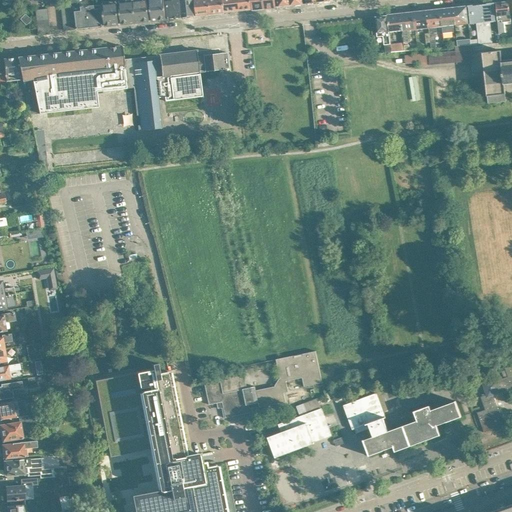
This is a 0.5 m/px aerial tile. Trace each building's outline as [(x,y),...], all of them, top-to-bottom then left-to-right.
[(116,0),(109,0),(110,5),(103,6),(105,26),(119,25),(116,0)] [(136,23),(133,0),(125,0),(126,3),(119,4),(121,24),(136,23)] [(150,21),(147,0),(133,0),(136,23),(150,21)] [(166,20),(163,0),(149,0),(152,21),(166,20)] [(181,18),(179,1),(179,0),(172,0),(172,1),(166,2),(168,19),(181,18)] [(185,0),(179,1),(181,18),(194,16),(192,0),(185,0)] [(210,15),(208,0),(194,0),(196,16),(210,15)] [(224,13),(224,12),(222,0),(208,0),(210,15),(224,13)] [(238,11),(236,0),(222,0),(224,12),(226,12),(227,13),(230,12),(231,11),(238,11)] [(252,9),(250,0),(236,0),(238,11),(239,11),(245,10),(246,11),(250,10),(250,9),(252,9)] [(264,9),(262,0),(250,0),(252,9),(252,10),(264,9)] [(276,7),(275,0),(262,0),(264,9),(276,7)] [(511,22),(509,3),(509,2),(496,3),(499,33),(505,33),(504,22),(511,22)] [(495,22),(493,4),(481,5),(484,44),(492,43),(490,22),(495,22)] [(94,5),(89,6),(88,6),(90,28),(103,26),(101,9),(95,10),(94,5)] [(484,44),(481,5),(468,6),(470,24),(476,24),(478,44),(484,44)] [(90,28),(88,6),(81,7),(82,11),(75,11),(78,29),(90,28)] [(468,23),(466,7),(454,8),(456,25),(468,23)] [(445,9),(440,10),(442,26),(443,33),(454,32),(453,25),(454,25),(452,8),(445,9)] [(442,26),(440,10),(427,11),(429,28),(429,29),(431,49),(435,48),(434,33),(436,33),(436,27),(442,26)] [(426,28),(425,11),(413,13),(415,29),(426,28)] [(415,29),(413,13),(401,14),(403,30),(405,42),(411,42),(410,30),(415,29)] [(30,19),(26,15),(26,14),(25,14),(24,14),(24,15),(21,17),(21,18),(20,18),(20,19),(21,19),(21,20),(25,24),(25,25),(26,25),(27,25),(27,24),(30,22),(30,21),(30,20),(30,19)] [(403,30),(401,14),(388,15),(390,32),(403,30)] [(390,32),(388,15),(376,17),(377,26),(378,38),(385,37),(386,45),(391,44),(390,32)] [(405,44),(391,45),(392,52),(406,51),(405,44)] [(124,66),(122,47),(17,58),(21,73),(22,81),(56,73),(105,68),(109,112),(127,110),(123,66),(124,66)] [(511,59),(502,61),(500,49),(481,51),(484,78),(487,103),(506,102),(505,87),(504,85),(511,84),(511,59)] [(229,69),(227,53),(203,55),(203,57),(197,57),(196,51),(159,55),(160,61),(160,62),(161,77),(229,69)] [(21,73),(17,58),(3,60),(3,61),(5,73),(5,75),(6,75),(21,73)] [(157,91),(156,78),(155,77),(154,63),(154,62),(154,61),(133,63),(133,64),(132,64),(132,65),(134,65),(136,89),(133,89),(136,116),(139,115),(140,125),(138,126),(138,131),(161,128),(158,97),(157,91)] [(111,127),(51,132),(54,169),(115,164),(111,127)] [(127,254),(129,260),(137,258),(136,252),(127,254)] [(52,270),(36,273),(38,280),(45,279),(48,292),(56,290),(52,270)] [(0,296),(15,294),(14,288),(3,290),(2,282),(0,281),(0,296)] [(0,309),(6,308),(17,306),(16,299),(15,294),(0,296),(0,309)] [(0,331),(6,331),(4,322),(14,320),(13,313),(0,315),(0,331)] [(61,333),(43,336),(45,344),(62,341),(61,333)] [(11,335),(2,336),(2,338),(0,338),(0,350),(5,349),(4,344),(12,342),(11,335)] [(316,351),(276,360),(280,379),(279,379),(274,383),(274,384),(255,388),(254,384),(247,386),(244,373),(204,381),(209,405),(217,403),(218,407),(222,406),(224,418),(260,411),(259,407),(286,402),(283,389),(287,388),(286,381),(302,378),(304,386),(322,383),(316,351)] [(0,380),(9,379),(8,373),(20,371),(19,364),(0,367),(0,380)] [(135,373),(95,381),(110,457),(152,449),(157,477),(160,492),(132,497),(134,511),(224,511),(219,487),(215,464),(206,466),(205,461),(200,461),(199,453),(184,456),(175,411),(174,411),(173,404),(174,404),(168,371),(159,373),(157,364),(151,365),(152,369),(136,372),(136,374),(135,374),(135,373)] [(489,386),(483,422),(498,420),(503,449),(511,445),(511,377),(492,381),(491,381),(490,382),(490,383),(489,384),(489,386)] [(0,399),(18,397),(17,389),(23,388),(22,381),(3,384),(3,386),(0,386),(0,399)] [(441,435),(437,425),(461,417),(456,401),(455,401),(455,402),(432,410),(430,406),(414,411),(417,421),(390,431),(385,417),(383,418),(374,394),(377,394),(377,393),(343,405),(343,406),(346,405),(354,428),(351,429),(352,430),(354,429),(355,433),(355,434),(370,428),(373,437),(364,440),(370,456),(394,447),(395,452),(441,435)] [(318,399),(296,407),(300,417),(322,409),(318,399)] [(0,420),(18,418),(18,417),(26,416),(24,408),(23,408),(22,401),(0,404),(0,420)] [(332,436),(328,425),(322,409),(300,417),(279,424),(282,432),(268,437),(276,458),(315,443),(314,442),(332,436)] [(31,422),(29,415),(26,416),(18,417),(19,424),(0,426),(0,434),(2,434),(3,440),(2,441),(2,442),(22,439),(20,431),(28,429),(27,423),(31,422)] [(346,443),(345,440),(344,437),(334,441),(336,446),(346,443)] [(4,457),(5,459),(23,457),(22,449),(35,448),(34,441),(11,443),(12,445),(3,446),(4,451),(3,453),(3,456),(4,457)] [(15,461),(5,462),(6,476),(28,474),(28,476),(42,475),(40,457),(29,458),(15,459),(15,461)] [(21,486),(7,487),(7,488),(8,501),(10,501),(24,500),(31,499),(31,492),(30,486),(37,485),(37,479),(21,480),(21,481),(21,486)] [(25,505),(24,500),(10,501),(11,506),(8,506),(8,511),(25,511),(25,505)]
